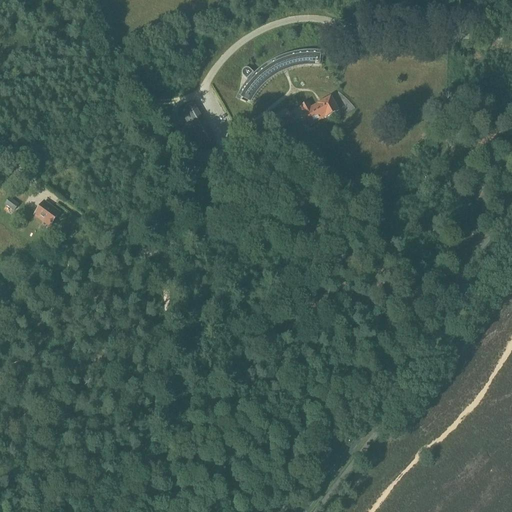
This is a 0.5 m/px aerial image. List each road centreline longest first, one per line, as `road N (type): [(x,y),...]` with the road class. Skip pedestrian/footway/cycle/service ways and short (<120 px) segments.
road 1 (track): [(467,36),(464,85),(431,175),(385,206),(372,232),(342,253),(322,290),(294,299),(247,335),(231,417),(170,511)]
road 2 (unclassified): [(164,252),(215,220),(232,198),(238,155),(206,86),(244,38),(309,17),(359,35),(511,38)]
road 3 (primary): [(297,511),(511,230)]
road 4 (track): [(114,511),(143,456),(160,390),(164,252)]
